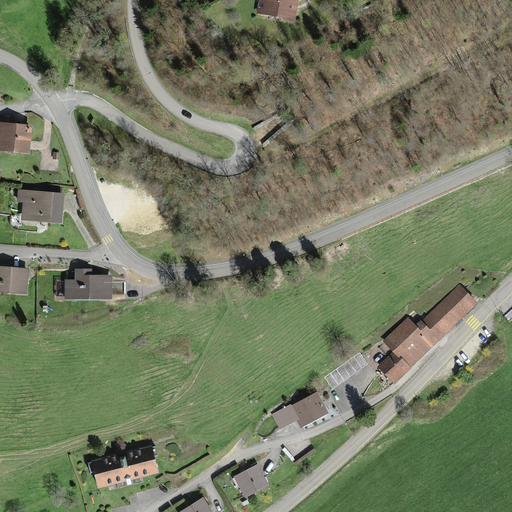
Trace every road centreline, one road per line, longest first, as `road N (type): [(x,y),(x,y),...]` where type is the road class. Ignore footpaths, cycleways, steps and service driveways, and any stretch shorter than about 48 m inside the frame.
road 1 (tertiary): [(511,156),(350,226),(216,272),(155,273),(118,250)]
road 2 (residential): [(52,102),(85,97),(168,147),(208,163),(235,161),(235,135),(178,110),(154,84),(138,49),(132,0)]
road 3 (residential): [(448,348),(436,344),(370,401),(243,452),(146,511)]
road 4 (tertiary): [(448,348),(273,511)]
road 5 (tertiary): [(118,250),(52,102)]
